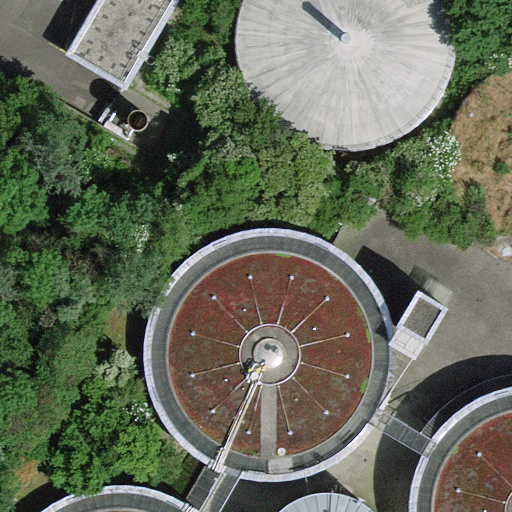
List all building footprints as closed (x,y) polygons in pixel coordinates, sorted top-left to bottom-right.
[(92,0),(69,39),(62,51),(120,88),(173,0),(92,0)] [(240,0),(235,16),(233,46),(240,79),(256,107),(276,127),(304,142),(334,149),(359,148),(386,141),(415,123),(436,97),(448,71),(453,42),(449,10),(445,0),(240,0)] [(511,60),(499,66),(482,78),(470,91),(456,116),(453,140),(456,163),(460,187),(469,216),(477,235),(488,255),(502,263),(511,267),(511,60)] [(346,250),(309,230),(277,224),(241,227),(208,240),(185,255),(167,275),(152,302),(144,333),(143,364),(149,392),(162,418),(177,437),(201,457),(236,473),(268,477),(299,473),(329,462),(355,444),(376,418),(389,390),(395,360),(394,328),(385,299),(370,273),(346,250)] [(398,329),(427,345),(447,310),(418,293),(398,329)] [(511,511),(511,376),(511,377),(477,390),(455,405),(437,425),(422,452),(413,483),(412,511),(511,511)] [(202,511),(195,505),(158,485),(126,479),(90,482),(57,495),(35,510),(33,511),(202,511)] [(338,483),(309,485),(284,497),(271,511),(383,511),(382,509),(362,492),(338,483)]
